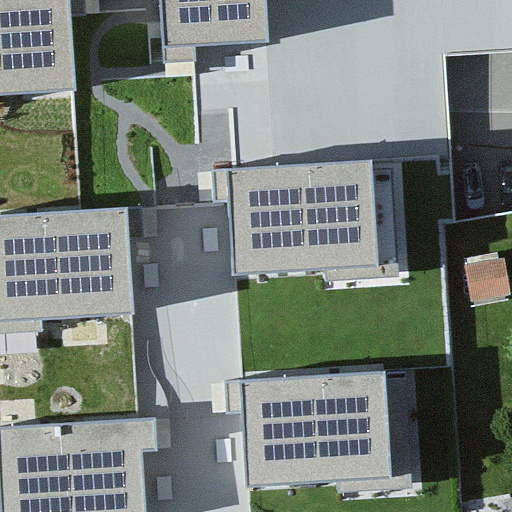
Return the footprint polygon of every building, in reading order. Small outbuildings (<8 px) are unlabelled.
[(99,18),(98,0),(0,0),(0,114),(90,111),(86,19),(99,18)] [(268,39),(265,0),(163,0),(166,45),(268,39)] [(390,180),(218,182),(219,215),(233,215),(234,295),(391,294),(390,180)] [(143,250),(142,221),(0,227),(0,347),(134,342),(130,250),(143,250)] [(398,382),(228,397),(231,430),(245,429),(252,509),(408,495),(398,382)] [(157,463),(155,432),(0,442),(0,463),(1,481),(0,481),(0,511),(143,511),(140,464),(157,463)]
